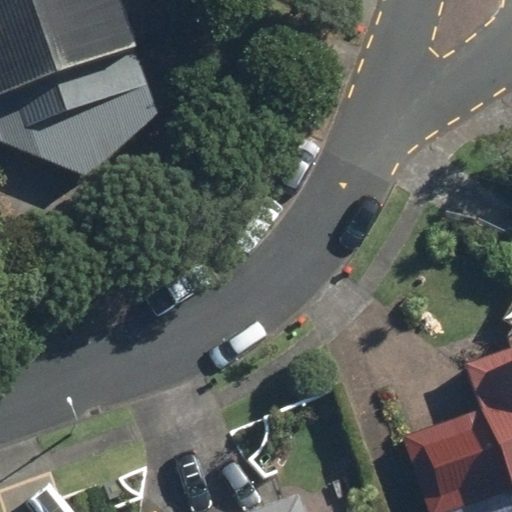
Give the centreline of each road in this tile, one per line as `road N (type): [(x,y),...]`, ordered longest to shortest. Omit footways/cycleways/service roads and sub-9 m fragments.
road 1 (residential): [(0,410),(171,356),(241,309),(294,255),(370,121)]
road 2 (residential): [(370,121),(411,0)]
